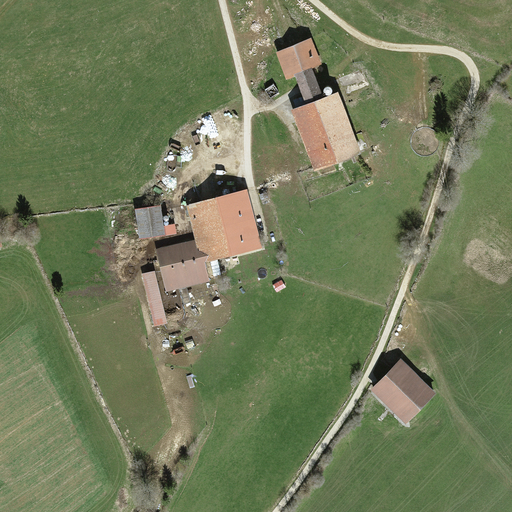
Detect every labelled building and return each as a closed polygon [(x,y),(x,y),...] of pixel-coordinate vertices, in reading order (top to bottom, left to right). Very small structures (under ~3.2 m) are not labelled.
[(304,105),(291,110),(313,166),(355,150),(333,93),(321,98),(308,66),(317,63),(307,38),(276,51),(285,75),(291,73),(304,105)] [(219,134),(206,139),(212,156),(225,151),(219,134)] [(244,191),(185,204),(197,258),(256,245),(244,191)] [(157,207),(134,210),(137,237),(160,234),(157,207)] [(190,241),(154,251),(164,291),(201,282),(190,241)] [(395,361),(369,390),(402,419),(428,391),(395,361)]
